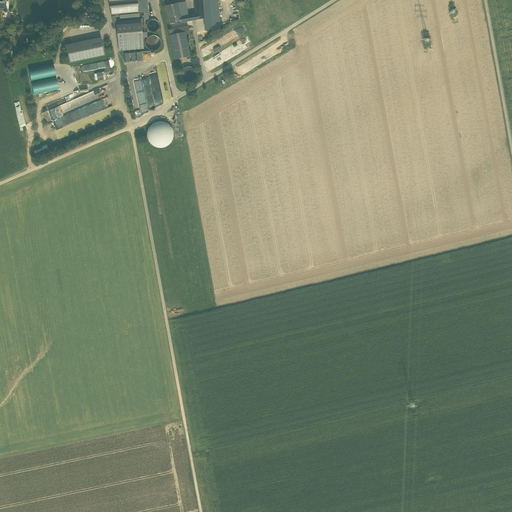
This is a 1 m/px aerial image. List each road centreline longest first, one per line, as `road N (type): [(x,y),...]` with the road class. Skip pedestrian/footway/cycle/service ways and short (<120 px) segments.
road 1 (track): [(131,126),(200,511)]
road 2 (track): [(0,183),(131,126),(334,0)]
road 3 (track): [(485,0),(511,151)]
road 4 (unknown): [(106,0),(131,126)]
